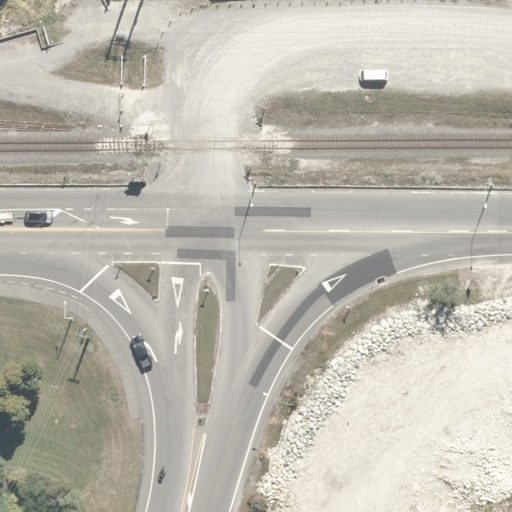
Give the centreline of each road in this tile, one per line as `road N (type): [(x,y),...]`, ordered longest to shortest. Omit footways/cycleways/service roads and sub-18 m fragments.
road 1 (primary): [(391,229),(328,278),(279,331),(195,467)]
road 2 (primary): [(195,467),(161,351),(135,311),(35,227)]
road 3 (primary): [(195,467),(213,226)]
road 4 (primary): [(391,229),(213,226)]
road 5 (tertiary): [(213,226),(35,227)]
road 6 (primary): [(511,229),(391,229)]
